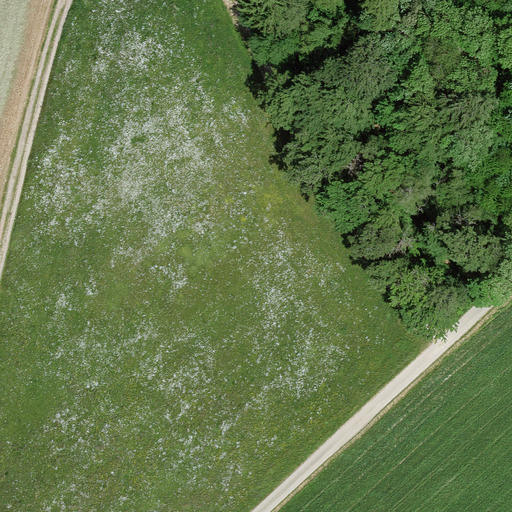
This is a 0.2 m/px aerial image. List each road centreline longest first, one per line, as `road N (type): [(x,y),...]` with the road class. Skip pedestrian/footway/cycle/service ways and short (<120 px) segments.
road 1 (track): [(511,283),(255,511)]
road 2 (track): [(0,251),(64,0)]
